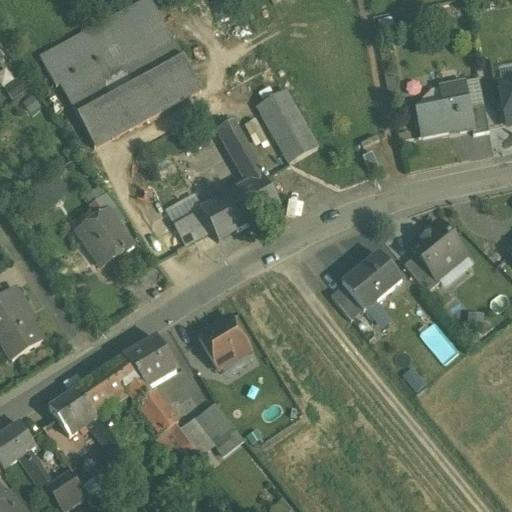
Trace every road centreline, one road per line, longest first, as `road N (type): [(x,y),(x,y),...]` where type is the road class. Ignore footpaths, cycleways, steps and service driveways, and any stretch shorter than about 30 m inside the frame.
road 1 (secondary): [(0,417),(270,254),(361,211),(511,176)]
road 2 (track): [(270,254),(482,511)]
